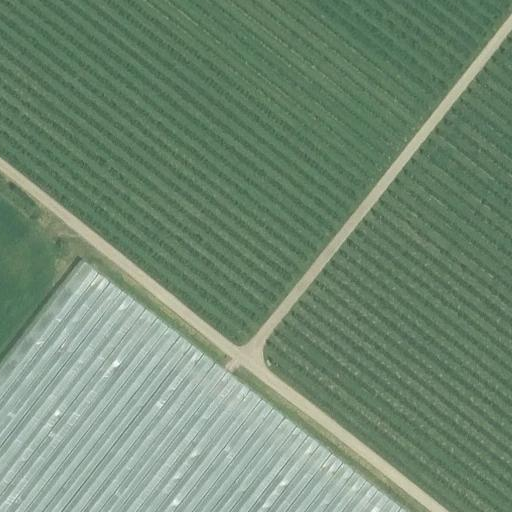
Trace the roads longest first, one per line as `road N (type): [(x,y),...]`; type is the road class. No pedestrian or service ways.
road 1 (track): [(431,511),(0,174)]
road 2 (track): [(511,23),(238,363)]
